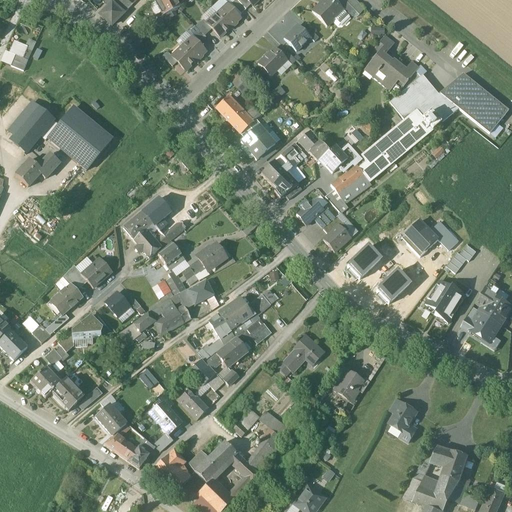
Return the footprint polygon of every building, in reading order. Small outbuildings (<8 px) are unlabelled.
[(106,0),(101,6),(105,10),(99,16),(111,27),(132,7),(124,0),(119,0),(118,1),(117,0),(106,0)] [(173,12),(166,0),(156,0),(153,2),(162,18),(173,12)] [(166,0),(173,12),(180,8),(177,4),(180,0),(166,0)] [(250,6),(244,0),(238,0),(236,2),(245,11),(250,6)] [(244,0),(250,6),(252,8),(260,0),(244,0)] [(330,0),(329,0),(321,9),(319,7),(311,14),(326,29),(333,22),(332,20),(341,11),(338,8),(339,8),(330,0)] [(364,11),(352,0),(346,0),(345,2),(355,12),(354,13),(358,17),(364,11)] [(236,2),(236,1),(231,6),(241,16),(245,11),(236,2)] [(355,12),(345,2),(339,8),(338,8),(341,11),(348,18),(354,13),(355,12)] [(240,20),(226,6),(216,15),(230,30),(231,30),(235,26),(235,25),(240,20)] [(230,30),(216,15),(206,25),(211,31),(220,39),(230,30)] [(154,17),(149,20),(153,27),(158,20),(154,17)] [(203,22),(196,29),(204,38),(211,31),(206,25),(203,22)] [(137,23),(128,32),(132,35),(136,32),(135,31),(140,27),(137,23)] [(377,26),(369,33),(377,42),(385,34),(377,26)] [(301,31),(297,27),(283,41),(296,54),(310,40),(301,31)] [(318,40),(305,27),(301,31),(310,40),(314,44),(318,40)] [(196,29),(194,28),(189,33),(199,43),(204,38),(196,29)] [(132,35),(129,39),(133,43),(140,35),(136,32),(132,35)] [(140,35),(133,43),(139,48),(145,39),(140,35)] [(191,39),(181,49),(195,63),(197,63),(200,60),(200,58),(205,53),(191,39)] [(28,48),(14,43),(10,53),(15,56),(23,59),(28,48)] [(171,58),(177,64),(185,73),(195,63),(181,49),(171,58)] [(282,57),(274,50),(257,66),(269,79),(286,62),(282,58),(282,57)] [(10,53),(4,51),(0,61),(0,62),(11,67),(15,56),(10,53)] [(171,58),(167,53),(162,58),(172,68),(177,64),(171,58)] [(296,63),(287,53),(282,57),(282,58),(286,62),(291,67),(296,63)] [(406,71),(393,61),(392,63),(379,53),(363,72),(389,93),(394,87),(400,92),(402,90),(404,92),(419,80),(414,75),(418,70),(418,69),(411,64),(406,71)] [(23,59),(15,56),(11,67),(23,73),(28,61),(23,59)] [(420,67),(418,69),(418,70),(414,75),(419,80),(422,77),(426,74),(420,67)] [(508,112),(462,76),(438,96),(453,115),(458,111),(489,136),(508,112)] [(438,96),(422,77),(419,80),(404,92),(389,105),(403,122),(416,112),(423,120),(430,114),(440,125),(440,126),(453,115),(438,96)] [(249,85),(242,78),(233,87),(240,94),(249,85)] [(249,120),(229,98),(216,110),(240,136),(253,124),(249,120)] [(52,121),(31,104),(8,132),(14,138),(11,142),(26,154),(39,137),(51,123),(52,121)] [(48,141),(86,173),(112,142),(74,109),(48,141)] [(403,122),(360,158),(362,160),(365,164),(359,171),(364,179),(369,184),(376,178),(377,178),(433,132),(432,131),(423,120),(416,112),(403,122)] [(256,114),(249,120),(253,124),(259,118),(256,114)] [(440,125),(430,114),(423,120),(432,131),(440,125)] [(396,126),(400,122),(395,117),(390,121),(396,126)] [(377,130),(381,136),(391,130),(388,124),(377,130)] [(259,128),(240,144),(243,148),(241,150),(246,155),(248,153),(267,137),(259,128)] [(249,128),(240,136),(244,141),(253,132),(249,128)] [(310,133),(298,143),(304,149),(315,139),(310,133)] [(248,153),(246,155),(250,161),(253,159),(256,162),(275,147),(267,137),(248,153)] [(319,144),(319,145),(318,143),(315,139),(304,149),(317,163),(327,154),(319,144)] [(294,146),(291,149),(297,156),(300,153),(294,146)] [(67,157),(56,149),(50,155),(60,164),(67,157)] [(298,157),(297,156),(291,149),(278,160),(280,162),(283,160),(288,165),(292,171),(299,165),(294,160),(298,157)] [(341,155),(334,149),(320,162),(332,176),(337,170),(338,171),(339,171),(343,175),(344,174),(358,161),(347,149),(341,155)] [(50,155),(38,168),(29,161),(15,177),(28,188),(40,175),(45,180),(60,164),(50,155)] [(359,162),(358,161),(344,174),(346,176),(357,168),(359,171),(365,164),(362,160),(359,162)] [(272,187),(285,175),(281,171),(274,164),(261,176),(272,187)] [(288,174),(292,171),(288,165),(281,171),(285,175),(286,176),(288,174)] [(346,176),(330,188),(338,198),(364,179),(359,171),(357,168),(346,176)] [(274,194),(279,201),(284,197),(298,187),(288,174),(286,176),(285,175),(272,187),(276,192),(274,194)] [(364,179),(338,198),(344,206),(370,187),(369,184),(364,179)] [(302,192),(298,187),(284,197),(288,202),(302,192)] [(162,221),(170,214),(158,199),(141,214),(152,226),(159,233),(166,226),(162,221)] [(316,207),(312,202),(306,207),(301,211),(301,212),(296,217),(300,222),(299,223),(305,229),(313,222),(323,213),(317,206),(316,207)] [(326,210),(323,213),(313,222),(322,231),(335,220),(326,210)] [(133,241),(144,233),(152,226),(141,214),(123,230),(133,241)] [(337,219),(327,227),(332,233),(339,227),(340,228),(343,226),(337,219)] [(163,237),(169,243),(185,230),(179,223),(163,237)] [(430,249),(437,242),(429,234),(419,223),(405,237),(410,242),(406,246),(419,259),(427,252),(426,251),(429,248),(430,249)] [(439,224),(429,234),(437,242),(447,253),(458,243),(439,224)] [(332,233),(322,242),(334,255),(350,240),(340,228),(339,227),(332,233)] [(144,233),(133,241),(149,259),(159,251),(163,247),(169,243),(163,237),(162,236),(157,240),(161,245),(157,248),(144,233)] [(172,244),(157,255),(170,272),(184,262),(172,244)] [(216,246),(207,252),(206,251),(196,258),(198,261),(205,271),(206,272),(215,266),(216,267),(227,260),(216,246)] [(466,247),(462,252),(472,259),(475,254),(466,247)] [(368,248),(347,268),(359,281),(380,261),(368,248)] [(462,252),(458,257),(466,262),(468,264),(472,259),(462,252)] [(458,257),(456,255),(452,259),(462,267),(466,262),(458,257)] [(77,264),(81,270),(89,265),(86,259),(77,264)] [(462,267),(452,259),(449,264),(458,271),(462,267)] [(198,261),(193,264),(199,273),(200,274),(205,271),(198,261)] [(110,275),(97,262),(82,276),(81,276),(87,283),(93,290),(110,275)] [(199,273),(193,264),(188,268),(189,269),(194,275),(194,277),(199,273)] [(458,271),(449,264),(445,269),(455,276),(458,271)] [(82,276),(73,267),(67,273),(81,288),(87,283),(81,276),(82,276)] [(189,269),(182,274),(186,281),(194,275),(189,269)] [(185,291),(173,272),(171,274),(168,276),(171,280),(179,295),(185,291)] [(276,272),(269,273),(270,281),(278,280),(276,272)] [(81,288),(67,273),(63,278),(69,286),(70,286),(76,293),(81,288)] [(376,293),(388,306),(409,286),(397,273),(376,293)] [(179,295),(171,280),(165,283),(174,297),(177,296),(179,295)] [(209,288),(206,283),(188,292),(195,306),(213,297),(209,288)] [(450,290),(439,283),(436,288),(435,288),(426,302),(427,302),(424,307),(438,316),(436,319),(447,326),(450,321),(451,322),(462,303),(464,298),(451,290),(450,290)] [(69,286),(52,302),(63,315),(81,299),(76,293),(70,286),(69,286)] [(269,291),(262,297),(270,306),(276,301),(269,291)] [(493,296),(486,291),(478,304),(485,309),(493,296)] [(117,295),(105,305),(117,319),(129,308),(123,302),(117,295)] [(138,306),(130,296),(123,302),(129,308),(132,312),(138,306)] [(174,297),(169,300),(173,306),(176,305),(176,303),(180,300),(177,296),(174,297)] [(262,296),(247,307),(251,312),(256,318),(257,318),(270,307),(270,306),(262,297),(262,296)] [(511,310),(511,307),(493,296),(485,309),(482,315),(501,327),(511,310)] [(183,324),(177,312),(173,306),(169,300),(157,308),(165,320),(166,319),(167,321),(155,327),(160,337),(183,324)] [(229,331),(236,326),(239,331),(232,336),(234,339),(246,331),(253,325),(246,316),(243,311),(240,313),(234,305),(219,315),(229,331)] [(191,321),(184,308),(177,312),(183,324),(191,321)] [(256,318),(251,312),(246,316),(253,325),(259,320),(257,318),(256,318)] [(501,327),(482,315),(481,315),(477,313),(472,321),(470,320),(467,321),(474,326),(470,333),(490,346),(501,327)] [(148,315),(134,326),(140,333),(154,323),(148,315)] [(229,331),(219,315),(209,323),(224,347),(234,340),(234,339),(232,336),(229,331)] [(90,317),(81,325),(79,323),(75,327),(76,329),(71,333),(68,335),(68,336),(58,345),(66,353),(71,349),(87,348),(87,345),(92,345),(92,339),(99,338),(99,334),(101,329),(90,317)] [(30,319),(23,326),(30,334),(37,327),(30,319)] [(0,321),(0,340),(9,332),(10,331),(0,321)] [(260,321),(229,346),(240,359),(247,354),(242,347),(245,344),(248,342),(251,346),(254,344),(257,346),(271,335),(260,321)] [(474,326),(467,321),(462,328),(470,333),(474,326)] [(50,337),(40,326),(31,335),(41,345),(50,337)] [(9,332),(0,340),(0,349),(13,363),(26,349),(9,332)] [(143,334),(136,340),(139,344),(146,338),(143,334)] [(324,356),(305,338),(292,351),(294,352),(282,365),(290,373),(292,375),(307,359),(314,366),(324,356)] [(245,344),(242,347),(247,354),(251,351),(245,344)] [(227,370),(240,359),(229,346),(221,352),(221,351),(215,356),(221,363),(227,370)] [(210,349),(205,353),(210,358),(219,350),(217,347),(212,351),(210,349)] [(68,357),(61,348),(55,353),(62,360),(63,362),(68,357)] [(202,349),(196,354),(204,363),(210,358),(205,353),(202,349)] [(54,351),(44,359),(52,368),(62,360),(55,353),(54,351)] [(215,356),(209,361),(204,366),(203,367),(209,372),(221,363),(215,356)] [(201,361),(186,374),(190,379),(191,378),(202,388),(205,385),(213,377),(209,372),(203,367),(204,366),(201,361)] [(282,365),(281,364),(276,369),(285,378),(290,373),(282,365)] [(45,369),(29,384),(45,400),(50,395),(61,385),(45,369)] [(147,391),(157,385),(147,370),(138,377),(147,391)] [(232,374),(230,372),(221,381),(228,387),(238,378),(233,373),(233,374),(233,373),(232,374)] [(362,383),(347,373),(334,393),(347,402),(352,394),(354,396),(357,392),(363,383),(362,383)] [(223,384),(215,375),(213,377),(205,385),(209,388),(214,393),(223,384)] [(61,385),(50,395),(68,413),(83,399),(65,381),(61,385)] [(363,383),(357,392),(362,395),(369,384),(363,381),(362,383),(363,383)] [(200,390),(193,383),(185,391),(187,393),(195,401),(209,388),(205,385),(202,388),(200,390)] [(95,388),(76,407),(82,413),(101,394),(95,388)] [(195,401),(187,393),(177,402),(196,422),(206,412),(195,401)] [(109,396),(99,406),(104,411),(108,408),(109,408),(115,403),(109,396)] [(172,405),(164,396),(159,401),(162,404),(168,409),(172,405)] [(397,403),(390,413),(396,416),(402,406),(397,403)] [(168,409),(162,404),(149,416),(167,436),(181,424),(168,409)] [(330,418),(315,406),(300,425),(314,437),(315,437),(330,418)] [(396,416),(389,426),(403,435),(404,435),(409,427),(417,415),(402,406),(396,416)] [(109,408),(108,408),(104,411),(95,419),(112,439),(115,436),(125,427),(109,408)] [(283,441),(290,431),(265,413),(258,422),(271,432),(283,441)] [(247,433),(238,425),(233,430),(241,439),(247,433)] [(144,441),(126,426),(125,427),(115,436),(119,439),(124,431),(134,440),(142,444),(144,441)] [(416,431),(409,427),(404,435),(403,435),(400,440),(408,445),(416,431)] [(271,433),(247,465),(258,475),(283,441),(271,432),(270,432),(271,433)] [(119,439),(115,436),(112,439),(103,446),(128,463),(136,452),(119,439)] [(142,444),(136,452),(128,463),(139,471),(155,450),(144,441),(142,444)] [(319,446),(311,455),(315,459),(321,453),(323,454),(328,448),(319,442),(317,444),(319,446)] [(208,459),(207,461),(218,473),(229,463),(237,455),(224,443),(208,459)] [(446,452),(438,449),(434,457),(431,465),(440,468),(446,452)] [(173,452),(151,472),(173,496),(190,481),(182,467),(185,464),(173,452)] [(201,452),(189,465),(195,474),(207,461),(208,459),(201,452)] [(427,453),(413,480),(421,485),(431,465),(434,457),(427,453)] [(468,460),(452,454),(443,478),(459,484),(462,477),(468,460)] [(247,465),(237,455),(229,463),(245,479),(250,483),(258,475),(247,465)] [(206,484),(218,473),(207,461),(195,474),(206,484)] [(491,476),(477,470),(472,481),(483,486),(486,487),(491,476)] [(327,482),(333,475),(328,471),(322,478),(327,482)] [(470,482),(462,477),(459,484),(467,488),(470,482)] [(443,478),(438,493),(428,489),(421,506),(426,509),(433,511),(443,511),(448,503),(449,500),(459,484),(443,478)] [(245,479),(224,501),(229,506),(250,483),(245,479)] [(421,485),(413,480),(403,500),(413,503),(421,485)] [(467,488),(459,484),(449,500),(459,505),(467,488)] [(224,501),(208,486),(198,497),(213,511),(223,511),(229,506),(224,501)] [(477,500),(466,496),(461,506),(476,511),(480,502),(482,503),(488,488),(486,487),(483,486),(477,500)] [(316,511),(325,500),(306,487),(292,507),(299,511),(316,511)] [(490,490),(480,511),(495,511),(503,496),(490,490)] [(105,511),(112,499),(104,495),(97,508),(104,511),(105,511)]
